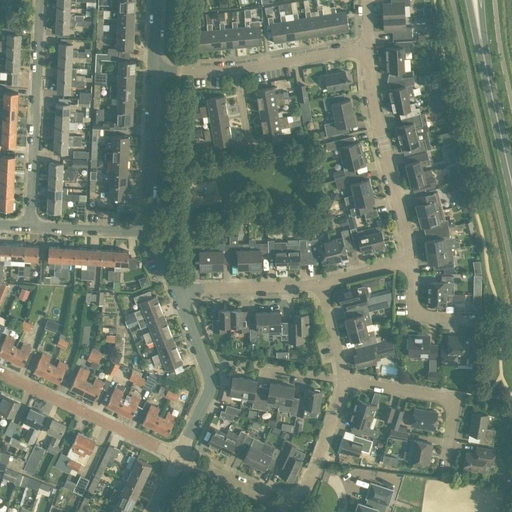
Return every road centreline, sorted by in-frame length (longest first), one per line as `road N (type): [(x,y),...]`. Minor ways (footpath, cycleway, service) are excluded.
road 1 (residential): [(178,457),(294,502),(342,380)]
road 2 (residential): [(39,0),(28,225)]
road 3 (residential): [(412,262),(368,50)]
road 4 (residential): [(178,457),(0,373)]
road 5 (residential): [(174,287),(209,377),(178,457)]
road 6 (secondary): [(511,170),(476,0)]
road 7 (residential): [(445,464),(448,399),(342,380)]
road 8 (residential): [(152,69),(149,229)]
road 9 (residential): [(174,287),(320,284)]
road 10 (residential): [(236,69),(368,50)]
road 11 (residential): [(149,229),(28,225)]
